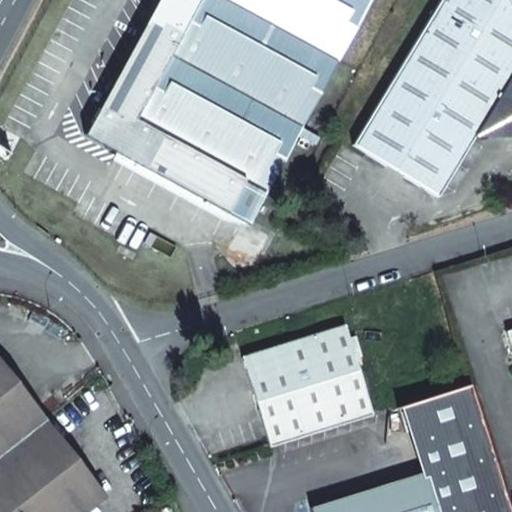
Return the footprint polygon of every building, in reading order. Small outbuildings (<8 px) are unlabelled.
[(114,151),(226,212),(246,223),(368,0),(156,0),(83,134),(114,151)] [(511,0),(438,0),(350,144),(436,197),(473,135),(482,121),(499,122),(506,136),(507,136),(511,131),(511,0)] [(482,121),(473,135),(506,136),(499,122),(482,121)] [(220,222),(226,212),(114,151),(108,161),(220,222)] [(268,447),(370,415),(343,326),(241,358),(268,447)] [(0,455),(44,420),(0,363),(0,455)] [(507,511),(469,385),(402,406),(423,474),(309,508),(310,511),(507,511)] [(81,511),(103,495),(44,420),(0,455),(0,511),(81,511)]
